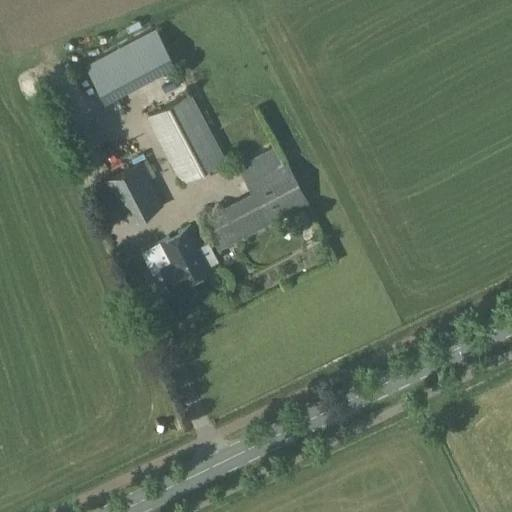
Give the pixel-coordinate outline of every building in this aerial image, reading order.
[(141,43),(129,48),(137,67),(149,62),(141,43)] [(190,91),(145,115),(179,182),(224,159),(190,91)] [(245,181),(250,191),(200,217),(218,250),(307,202),(286,160),(245,181)] [(162,204),(139,161),(102,179),(126,223),(162,204)] [(207,241),(200,245),(189,224),(141,250),(152,271),(160,267),(171,287),(212,266),(210,262),(216,259),(207,241)]
